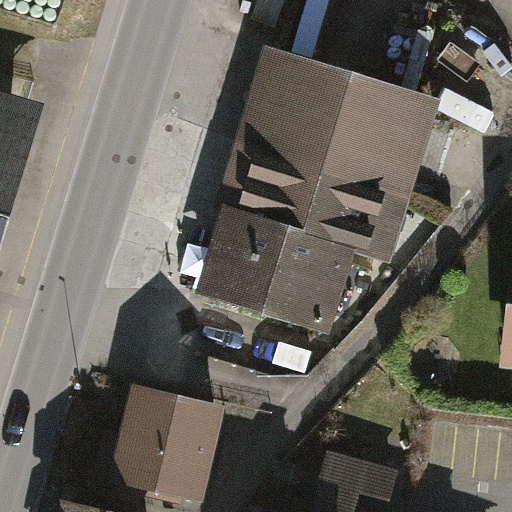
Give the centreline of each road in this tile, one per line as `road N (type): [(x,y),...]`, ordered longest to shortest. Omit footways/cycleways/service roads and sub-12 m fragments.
road 1 (tertiary): [(162,0),(5,511)]
road 2 (track): [(0,41),(135,85)]
